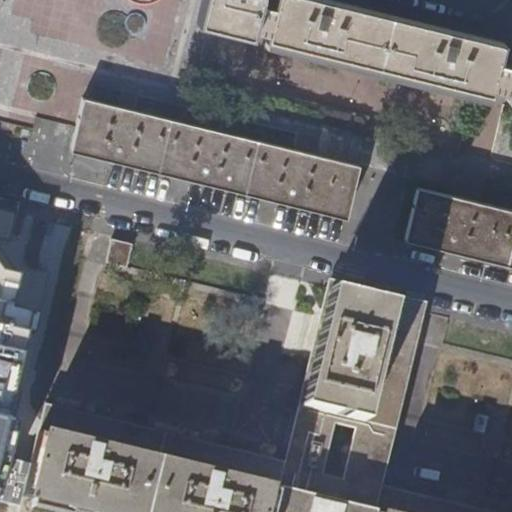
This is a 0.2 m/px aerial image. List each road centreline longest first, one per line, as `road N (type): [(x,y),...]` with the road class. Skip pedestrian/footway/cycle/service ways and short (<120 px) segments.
road 1 (residential): [(0,179),(511,306)]
road 2 (unknown): [(245,241),(205,437)]
